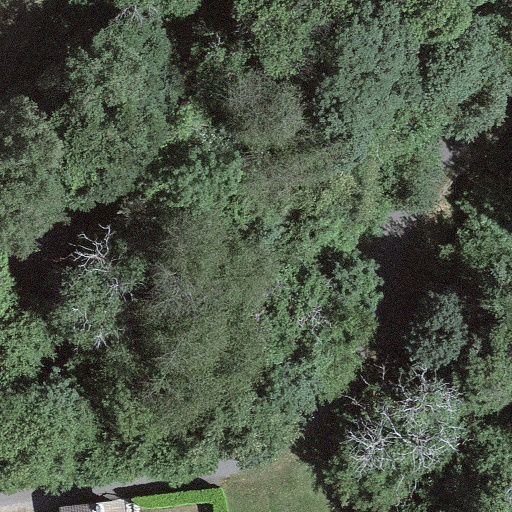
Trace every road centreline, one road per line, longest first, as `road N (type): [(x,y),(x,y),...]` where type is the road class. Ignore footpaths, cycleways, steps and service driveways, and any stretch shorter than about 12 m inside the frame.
road 1 (unclassified): [(511,81),(450,135),(426,170),(352,364),(299,426),(249,457),(0,497)]
road 2 (unclassified): [(0,274),(58,243),(83,215),(112,172),(189,0)]
